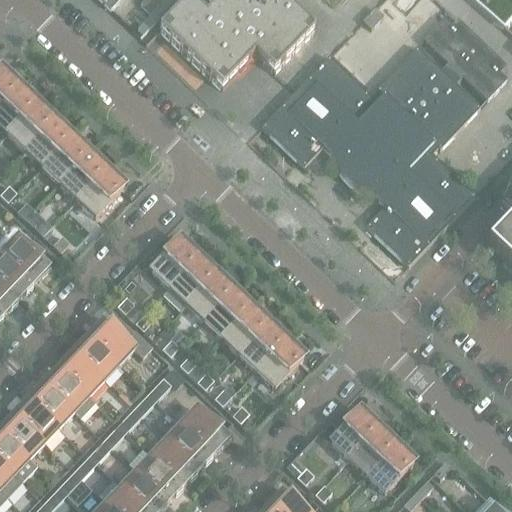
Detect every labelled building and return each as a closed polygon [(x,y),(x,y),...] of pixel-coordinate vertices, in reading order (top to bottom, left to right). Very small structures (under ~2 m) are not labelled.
[(94,0),(110,15),(124,0),(94,0)] [(255,59),(274,77),(314,34),(278,0),(224,0),(206,20),(188,3),(159,34),(222,94),(255,59)] [(511,0),(465,0),(504,34),(511,25),(511,0)] [(165,15),(173,7),(167,1),(160,9),(165,15)] [(158,22),(165,15),(160,9),(152,17),(158,22)] [(371,34),(383,21),(375,12),(362,26),(371,34)] [(151,30),(158,22),(152,17),(145,25),(151,30)] [(439,155),(480,112),(456,89),(462,83),(486,106),(507,84),(500,78),(506,70),(457,24),(450,31),(443,24),(423,46),(447,69),(441,75),(416,52),(376,95),(378,96),(372,102),(328,61),(261,131),(304,172),(323,152),(329,157),(336,164),(334,167),(339,176),(348,188),(352,191),(360,197),(369,201),(372,198),(385,211),(366,231),(408,271),(475,201),(432,159),(437,153),(439,155)] [(143,38),(151,30),(145,25),(137,32),(143,38)] [(0,111),(18,93),(18,92),(18,91),(3,72),(0,75),(0,111)] [(0,131),(7,138),(35,109),(36,108),(20,89),(18,91),(18,92),(18,93),(0,111),(0,131)] [(25,155),(52,126),(53,125),(38,106),(36,108),(35,109),(7,138),(25,155)] [(42,172),(70,142),(71,141),(70,141),(55,122),(53,125),(52,126),(25,155),(42,172)] [(59,188),(87,159),(88,158),(73,139),(70,141),(71,141),(70,142),(42,172),(59,188)] [(77,205),(105,174),(90,155),(88,158),(87,159),(59,188),(77,205)] [(95,222),(123,193),(124,192),(107,172),(105,174),(77,205),(95,222)] [(0,200),(8,208),(17,199),(9,191),(0,200)] [(25,225),(34,215),(26,208),(17,217),(25,225)] [(43,241),(51,232),(44,224),(35,234),(43,241)] [(511,226),(487,253),(511,277),(511,226)] [(61,258),(70,249),(61,241),(52,251),(61,258)] [(43,268),(17,243),(1,260),(32,289),(41,280),(42,281),(51,272),(44,266),(43,268)] [(169,293),(197,264),(198,263),(198,262),(182,243),(179,247),(151,276),(169,293)] [(32,289),(1,260),(0,261),(0,288),(17,305),(32,289)] [(187,310),(216,279),(215,279),(200,260),(198,262),(198,263),(197,264),(169,293),(187,310)] [(233,296),(217,277),(215,279),(216,279),(187,310),(204,326),(233,296)] [(17,305),(0,288),(0,318),(2,320),(17,305)] [(222,343),(250,312),(235,293),(233,296),(204,326),(222,343)] [(125,320),(134,310),(126,302),(117,312),(125,320)] [(268,329),(252,310),(250,312),(222,343),(239,359),(268,329)] [(143,337),(152,327),(144,320),(135,329),(143,337)] [(134,355),(127,348),(108,330),(110,329),(103,322),(95,331),(97,333),(88,343),(118,371),(134,355)] [(256,376),(285,345),(270,326),(268,329),(239,359),(256,376)] [(118,371),(88,343),(73,358),(103,387),(118,371)] [(275,393),(302,364),(303,363),(287,343),(285,345),(256,376),(275,393)] [(170,362),(179,353),(171,345),(162,355),(170,362)] [(103,387),(73,358),(58,374),(88,403),(103,387)] [(187,379),(196,370),(188,362),(179,371),(187,379)] [(176,395),(185,385),(173,373),(163,384),(151,396),(159,404),(171,391),(176,395)] [(88,403),(58,374),(43,389),(74,418),(81,426),(96,410),(88,403)] [(205,395),(214,386),(206,378),(197,388),(205,395)] [(74,418),(43,389),(28,405),(59,434),(74,418)] [(122,395),(118,399),(128,410),(133,406),(122,395)] [(222,412),(231,403),(223,395),(214,404),(222,412)] [(153,410),(145,402),(133,415),(141,423),(153,410)] [(59,434),(28,405),(13,421),(44,450),(59,434)] [(240,429),(249,420),(241,412),(232,421),(240,429)] [(222,439),(196,414),(181,431),(211,460),(220,450),(222,452),(230,443),(224,437),(222,439)] [(378,434),(377,433),(362,414),(331,447),(349,464),(378,434)] [(141,423),(133,415),(121,428),(129,435),(141,423)] [(44,450),(13,421),(0,434),(0,437),(29,465),(44,450)] [(211,460),(181,431),(166,446),(196,475),(211,460)] [(366,481),(395,450),(379,431),(377,433),(378,434),(349,464),(366,481)] [(123,441),(115,434),(103,446),(111,454),(123,441)] [(29,465),(0,437),(0,467),(22,489),(37,473),(29,465)] [(111,454),(103,446),(91,459),(99,467),(111,454)] [(196,475),(166,446),(151,462),(181,491),(196,475)] [(384,498),(410,471),(413,468),(397,448),(395,450),(366,481),(384,498)] [(181,491),(151,462),(136,478),(167,507),(181,491)] [(93,472),(86,465),(73,478),(81,485),(93,472)] [(439,485),(451,472),(445,466),(433,479),(439,485)] [(22,489),(0,467),(0,497),(7,504),(22,489)] [(305,491),(314,481),(306,473),(297,483),(305,491)] [(50,474),(44,480),(54,489),(60,483),(50,474)] [(81,485),(73,478),(61,490),(69,498),(81,485)] [(161,511),(167,507),(136,478),(121,493),(140,511),(161,511)] [(420,505),(433,492),(427,486),(414,499),(420,505)] [(323,508),(332,498),(324,491),(315,500),(323,508)] [(140,511),(121,493),(106,509),(109,511),(140,511)] [(298,511),(288,501),(290,500),(283,493),(275,502),(276,504),(268,511),(298,511)] [(55,511),(64,504),(56,496),(44,509),(46,511),(55,511)] [(404,511),(413,511),(420,505),(414,499),(403,511),(404,511)]
